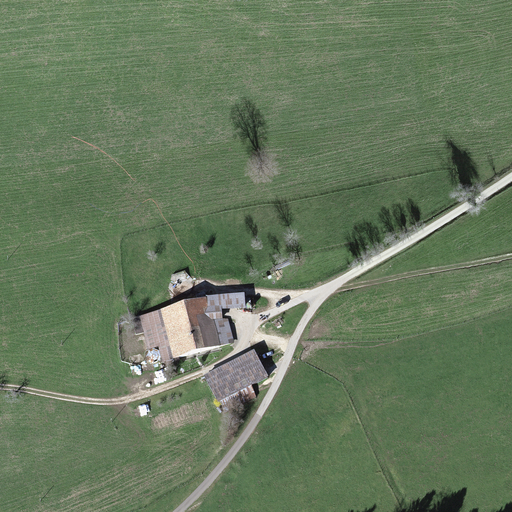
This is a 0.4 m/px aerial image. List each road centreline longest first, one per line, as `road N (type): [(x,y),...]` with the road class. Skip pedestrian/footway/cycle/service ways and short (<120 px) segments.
road 1 (unclassified): [(511,177),(329,290),(302,325),(253,424),(178,511)]
road 2 (track): [(0,386),(132,398),(215,365),(278,308),(329,290)]
road 3 (track): [(511,255),(329,290)]
